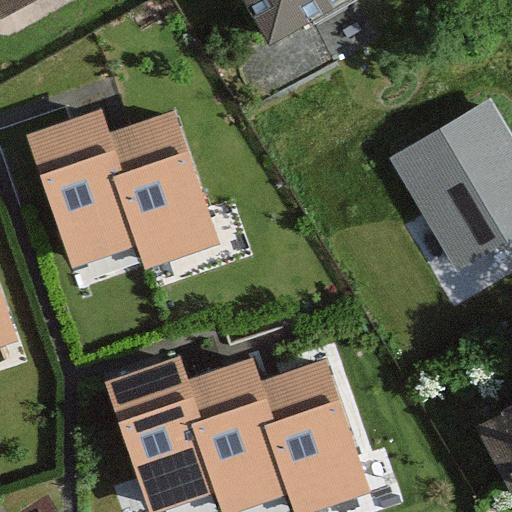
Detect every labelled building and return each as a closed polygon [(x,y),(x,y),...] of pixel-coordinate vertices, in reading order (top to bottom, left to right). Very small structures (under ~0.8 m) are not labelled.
[(0,0),(0,16),(0,17),(32,0),(0,0)] [(251,0),(271,35),(332,0),(251,0)] [(511,138),(490,101),(392,159),(457,270),(511,237),(511,138)] [(151,258),(215,235),(174,115),(109,139),(101,117),(35,140),(78,259),(143,236),(151,258)] [(0,335),(11,332),(0,300),(0,335)] [(324,355),(260,377),(253,356),(187,379),(180,356),(113,379),(154,499),(219,476),(227,499),(291,477),(298,497),(364,475),(324,355)] [(511,402),(478,420),(511,485),(511,402)]
